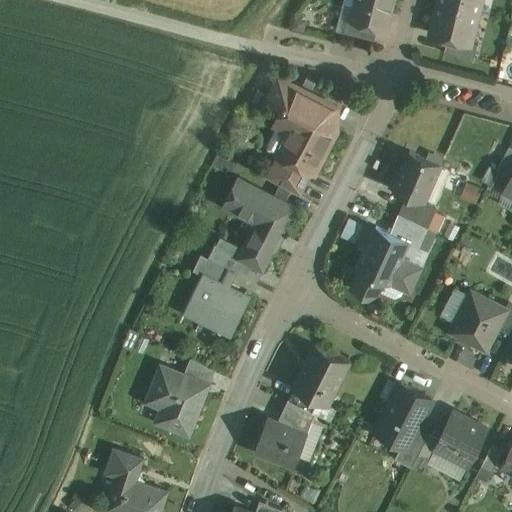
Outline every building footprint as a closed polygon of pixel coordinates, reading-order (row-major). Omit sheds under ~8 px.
[(357,0),(353,19),(352,20),(378,26),(385,28),(392,0),(357,0)] [(439,0),(439,2),(478,12),(480,0),(439,0)] [(478,12),(439,2),(431,34),(448,38),(470,44),(470,42),(478,12)] [(378,26),(352,20),(353,19),(348,18),(344,32),(374,40),(378,26)] [(470,44),(448,38),(444,53),(473,60),(477,44),(470,42),(470,44)] [(337,107),(280,77),(270,95),(288,104),(327,124),(337,107)] [(327,124),(288,104),(278,122),(293,129),(280,153),(278,153),(277,154),(313,173),(314,173),(315,171),(314,171),(335,130),(336,130),(337,129),(327,124)] [(278,122),(268,142),(267,146),(267,148),(277,154),(278,153),(280,153),(293,129),(278,122)] [(511,147),(509,147),(496,171),(509,178),(511,172),(511,147)] [(440,164),(413,152),(412,152),(410,151),(402,169),(404,170),(396,187),(394,187),(393,188),(408,195),(413,197),(424,201),(440,164)] [(313,173),(277,154),(266,177),(301,195),(313,173)] [(511,172),(509,178),(502,191),(511,196),(511,172)] [(296,206),(239,176),(224,204),(260,223),(254,235),(251,233),(238,256),(238,257),(263,270),(296,206)] [(471,182),(462,200),(479,209),(488,191),(471,182)] [(424,201),(413,197),(408,195),(400,214),(414,221),(426,227),(436,206),(424,201)] [(414,221),(400,214),(392,233),(408,241),(408,242),(418,246),(426,227),(414,221)] [(345,236),(362,239),(365,218),(348,215),(345,236)] [(392,233),(376,227),(375,228),(378,229),(369,248),(367,247),(357,269),(360,270),(384,280),(390,283),(390,282),(401,257),(408,241),(392,233)] [(408,242),(401,257),(390,282),(404,289),(410,291),(421,266),(411,262),(418,246),(408,242)] [(238,256),(215,244),(208,257),(230,269),(232,270),(238,257),(238,256)] [(208,257),(201,254),(194,269),(203,274),(204,272),(223,282),(230,269),(208,257)] [(263,270),(238,257),(232,270),(256,282),(263,270)] [(384,280),(360,270),(353,286),(370,293),(379,291),(384,280)] [(223,282),(204,272),(203,274),(185,312),(202,320),(207,312),(220,318),(216,327),(231,335),(250,295),(223,282)] [(404,289),(390,282),(390,283),(384,280),(379,291),(395,297),(402,294),(404,289)] [(505,308),(472,291),(451,331),(471,341),(485,348),(496,327),(506,309),(505,308)] [(511,326),(511,303),(508,302),(505,308),(506,309),(496,327),(508,333),(511,326)] [(350,360),(316,343),(306,361),(308,362),(296,385),(295,385),(294,386),(295,387),(317,398),(328,403),(350,360)] [(214,369),(191,357),(184,373),(209,383),(214,369)] [(184,373),(161,364),(150,394),(165,400),(157,420),(189,432),(209,383),(184,373)] [(378,427),(404,440),(410,443),(418,428),(433,399),(401,382),(378,427)] [(317,398),(295,387),(290,397),(289,397),(288,397),(293,400),(311,410),(311,409),(317,398)] [(311,410),(293,400),(287,417),(310,426),(316,412),(311,409),(311,410)] [(487,427),(454,410),(439,439),(435,448),(468,465),(487,427)] [(284,424),(268,417),(255,449),(256,450),(257,448),(294,462),(293,464),(294,465),(310,426),(287,417),(284,424)] [(410,443),(404,440),(395,458),(412,467),(418,454),(429,433),(428,433),(418,428),(410,443)] [(439,439),(429,433),(418,454),(429,460),(435,448),(439,439)] [(511,443),(501,465),(511,470),(511,443)] [(492,445),(482,465),(492,471),(503,450),(492,445)] [(159,511),(167,490),(135,480),(143,457),(114,448),(106,471),(119,476),(109,508),(121,511),(159,511)] [(281,511),(283,508),(260,499),(255,511),(281,511)]
